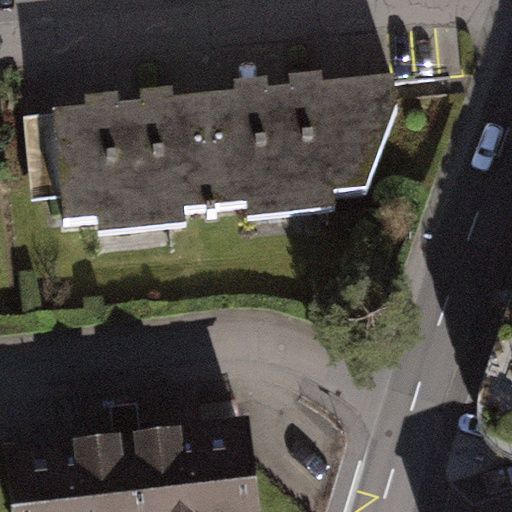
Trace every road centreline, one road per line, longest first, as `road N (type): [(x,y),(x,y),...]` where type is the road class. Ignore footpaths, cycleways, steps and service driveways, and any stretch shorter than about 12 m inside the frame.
road 1 (residential): [(511,13),(0,57)]
road 2 (residential): [(413,405),(269,339),(0,367)]
road 3 (residential): [(413,405),(511,130)]
